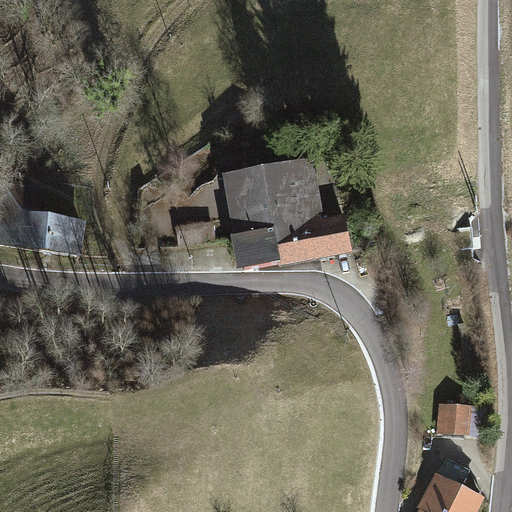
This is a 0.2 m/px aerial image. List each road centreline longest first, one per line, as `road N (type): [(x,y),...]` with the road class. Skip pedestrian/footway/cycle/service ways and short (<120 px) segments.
road 1 (unclassified): [(384,511),(395,405),(385,362),(363,320),(331,294),(273,278),(155,284),(0,276)]
road 2 (unclassified): [(511,388),(493,243),(490,0)]
road 3 (track): [(195,0),(161,24),(98,174),(96,204),(107,231),(155,284)]
